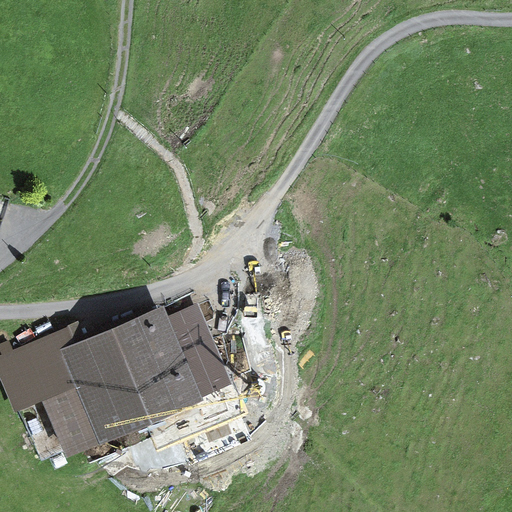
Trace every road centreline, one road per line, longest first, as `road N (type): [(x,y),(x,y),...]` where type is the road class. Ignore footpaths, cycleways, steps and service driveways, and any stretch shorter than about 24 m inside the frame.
road 1 (unclassified): [(0,315),(118,302),(194,278),(239,245),(359,64),(386,39),(441,18),(511,21)]
road 2 (track): [(125,0),(119,81),(101,150),(65,203)]
